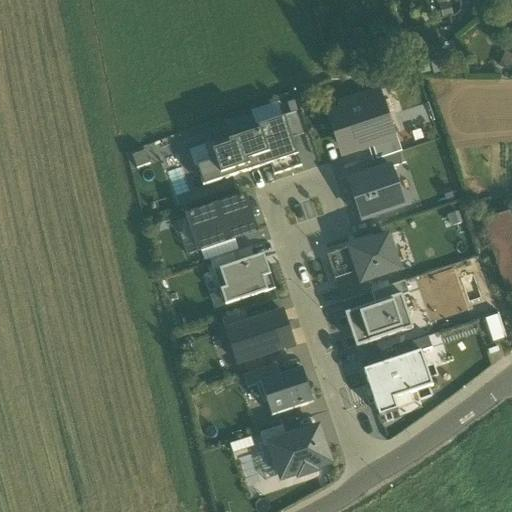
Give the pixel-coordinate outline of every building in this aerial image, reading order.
[(333,113),(344,153),(389,139),(376,96),(344,105),(345,110),(333,113)] [(301,168),(285,119),(204,146),(209,162),(196,166),(203,188),(271,166),(274,177),(301,168)] [(374,162),(378,175),(391,170),(406,165),(401,153),(374,162)] [(362,221),(404,207),(391,170),(378,175),(350,184),(362,221)] [(200,254),(257,234),(245,200),(188,220),(200,254)] [(511,221),(509,213),(483,222),(508,298),(511,297),(511,221)] [(399,272),(388,238),(328,258),(339,292),(368,283),(399,272)] [(236,243),(200,254),(203,264),(239,253),(236,243)] [(212,262),(216,273),(235,267),(232,256),(212,262)] [(226,306),(275,291),(264,257),(235,267),(216,273),(226,306)] [(368,283),(339,292),(343,304),(371,294),(372,294),(368,283)] [(371,294),(375,306),(402,297),(408,295),(404,283),(372,294),(371,294)] [(413,331),(402,297),(375,306),(345,316),(356,350),(413,331)] [(222,320),(227,333),(248,326),(243,313),(222,320)] [(238,367),(294,347),(282,314),(248,326),(227,333),(238,367)] [(395,350),(399,361),(421,353),(417,342),(395,350)] [(433,388),(421,353),(399,361),(363,373),(379,419),(398,413),(394,401),(433,388)] [(257,385),(280,377),(276,366),(245,377),(248,388),(257,385)] [(268,420),(313,405),(302,370),(280,377),(257,385),(268,420)] [(270,446),(287,440),(286,439),(282,427),(260,435),(265,448),(270,446)] [(329,464),(318,430),(300,436),(300,434),(286,439),(287,440),(270,446),(282,480),(297,475),(299,478),(314,473),(313,469),(329,464)]
